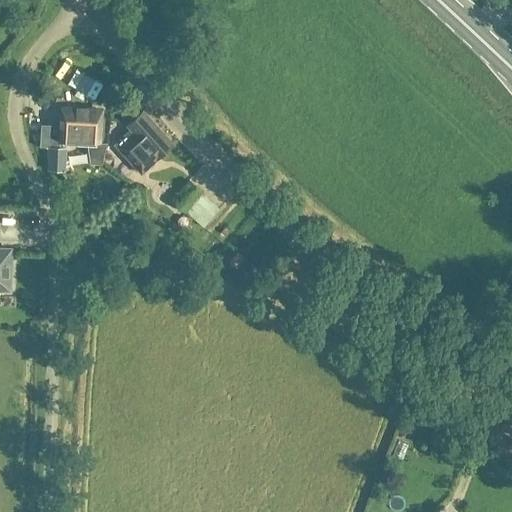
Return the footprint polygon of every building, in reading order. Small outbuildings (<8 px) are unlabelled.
[(130,105),(124,100),(118,106),(124,111),(130,105)] [(101,133),(98,133),(100,110),(61,108),(59,142),(86,143),(87,163),(99,164),(106,143),(100,143),(101,133)] [(125,125),(130,129),(113,144),(140,173),(172,144),(142,110),(125,125)] [(46,169),(64,170),(65,148),(47,147),(46,169)] [(188,180),(171,200),(185,212),(202,195),(188,180)] [(0,289),(8,289),(9,250),(0,249),(0,289)]
